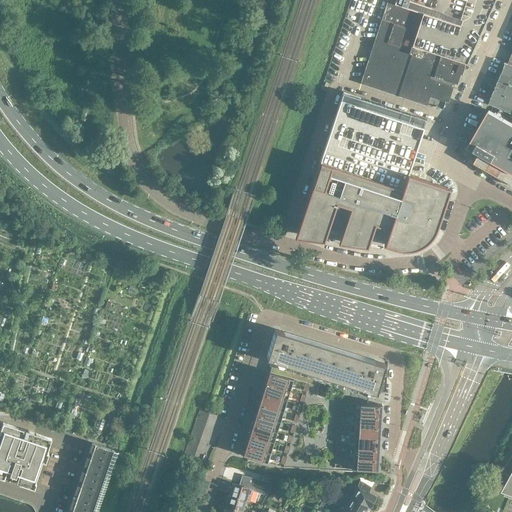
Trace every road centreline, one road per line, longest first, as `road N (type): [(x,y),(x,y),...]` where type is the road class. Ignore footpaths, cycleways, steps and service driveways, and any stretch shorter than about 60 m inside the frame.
road 1 (tertiary): [(473,176),(453,239),(424,263),(355,261),(184,211),(157,192),(133,151),(116,0)]
road 2 (primary): [(484,319),(309,275),(141,216),(76,180),(0,95)]
road 3 (primary): [(0,142),(59,198),(107,226),(473,347)]
road 4 (residential): [(402,455),(393,439),(392,354),(267,314)]
road 5 (unclassified): [(473,176),(442,160),(511,1)]
road 6 (residential): [(203,511),(267,314)]
road 7 (residential): [(48,501),(69,437),(4,423)]
road 8 (secondary): [(423,467),(473,347)]
